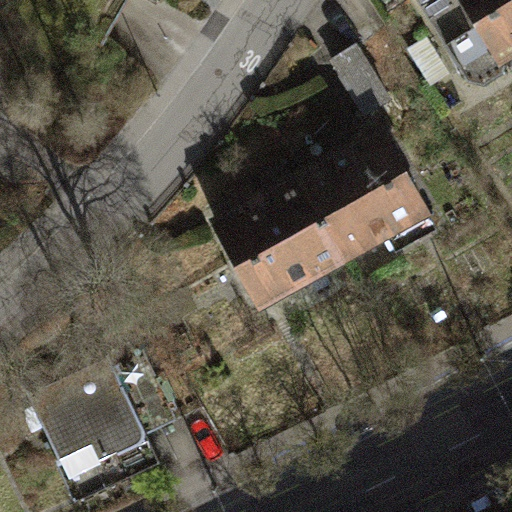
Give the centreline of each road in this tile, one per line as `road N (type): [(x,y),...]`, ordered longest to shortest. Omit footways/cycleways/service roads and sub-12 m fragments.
road 1 (residential): [(0,326),(111,226),(280,0)]
road 2 (primary): [(348,511),(511,420)]
